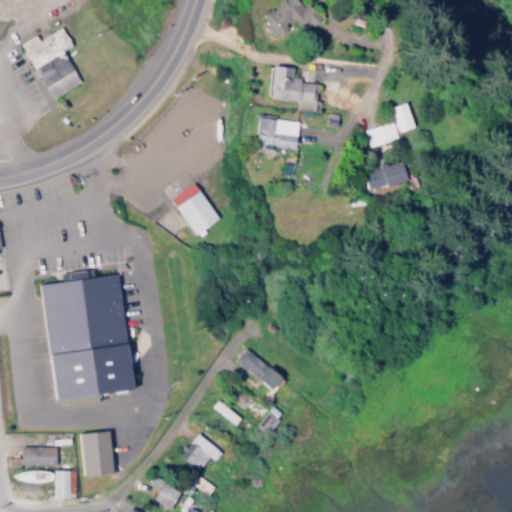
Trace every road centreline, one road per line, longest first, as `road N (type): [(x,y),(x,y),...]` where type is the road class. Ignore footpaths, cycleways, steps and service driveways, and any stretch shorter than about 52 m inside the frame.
road 1 (residential): [(0,504),(106,502),(142,467),(240,322)]
road 2 (secondary): [(0,172),(47,160),(113,122),(159,71),(193,0)]
